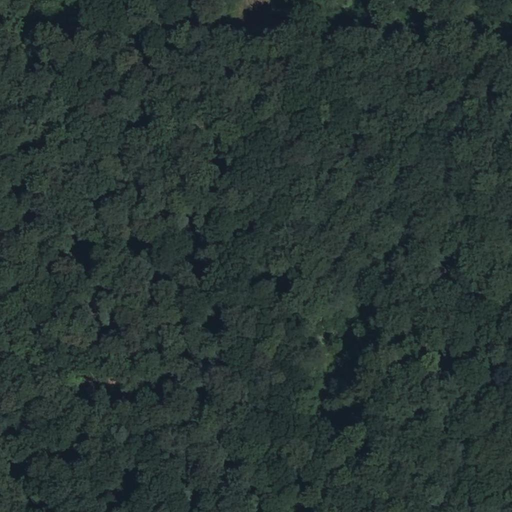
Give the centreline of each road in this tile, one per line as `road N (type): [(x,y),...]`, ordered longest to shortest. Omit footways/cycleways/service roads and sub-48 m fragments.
road 1 (track): [(0,28),(263,29)]
road 2 (track): [(263,29),(511,34)]
